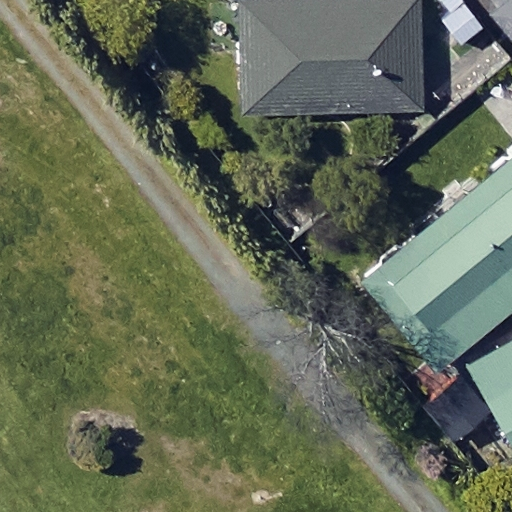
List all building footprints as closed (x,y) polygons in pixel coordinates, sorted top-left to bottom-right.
[(424,109),(421,0),(242,4),(245,113),(424,109)] [(511,0),(496,13),(511,32),(511,0)] [(0,182),(77,123),(11,39),(0,48),(0,182)] [(511,314),(511,169),(370,283),(441,371),(511,314)] [(317,451),(89,204),(17,271),(91,351),(70,370),(135,439),(170,406),(261,504),(317,451)] [(511,347),(475,368),(511,433),(511,347)]
